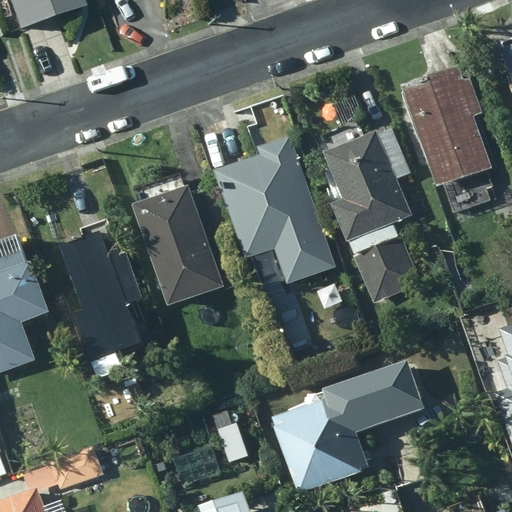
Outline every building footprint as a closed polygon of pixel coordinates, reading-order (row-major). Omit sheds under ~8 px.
[(86,0),(11,0),(23,33),(90,10),(86,0)] [(469,71),(412,90),(447,191),(501,172),(483,120),(492,117),(479,82),(473,84),(469,71)] [(343,206),(339,208),(379,306),(425,288),(400,227),(418,219),(403,181),(417,177),(398,131),(384,137),(382,132),(330,153),(332,160),(325,163),(343,206)] [(258,299),(334,273),(288,140),(256,151),(259,161),(216,176),(258,299)] [(150,209),(144,210),(180,312),(235,292),(217,240),(234,235),(217,188),(201,193),(199,189),(192,192),(187,177),(144,193),(150,209)] [(112,235),(73,249),(93,314),(84,317),(106,383),(133,375),(127,358),(151,350),(138,309),(152,305),(137,257),(130,259),(128,253),(119,256),(112,235)] [(0,378),(42,364),(30,327),(59,317),(41,266),(37,268),(27,240),(0,248),(0,378)] [(511,389),(493,396),(511,449),(511,329),(498,335),(507,360),(503,361),(511,385),(511,389)] [(433,414),(418,365),(311,401),(315,411),(280,423),(305,497),(368,476),(366,472),(375,469),(364,437),(433,414)] [(232,414),(216,418),(220,433),(236,428),(232,414)] [(0,480),(12,477),(0,443),(0,480)] [(183,490),(223,478),(212,445),(172,457),(183,490)] [(107,476),(98,450),(29,476),(35,493),(62,484),(65,491),(107,476)] [(49,511),(42,492),(0,507),(0,511),(49,511)]
